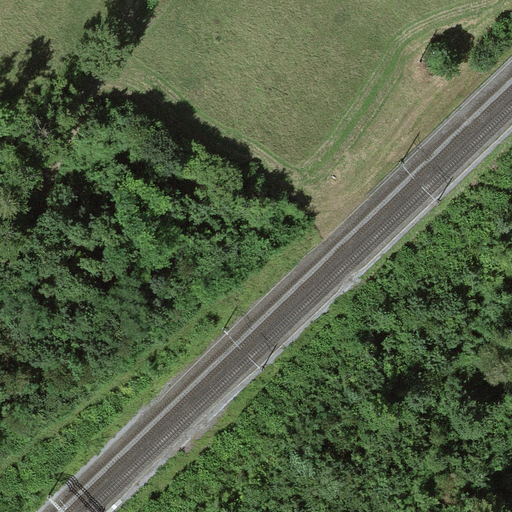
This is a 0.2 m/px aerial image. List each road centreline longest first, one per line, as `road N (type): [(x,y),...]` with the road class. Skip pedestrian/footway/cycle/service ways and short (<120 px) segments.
road 1 (track): [(0,475),(298,239),(406,117)]
road 2 (track): [(0,257),(128,0)]
road 3 (track): [(383,511),(407,467),(437,372),(469,314),(511,274)]
